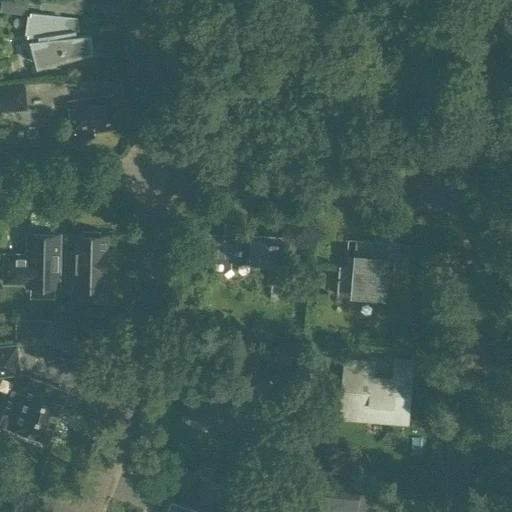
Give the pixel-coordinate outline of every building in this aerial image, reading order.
[(30,11),(26,37),(37,36),(38,40),(31,41),(38,66),(89,52),(88,36),(75,37),(74,31),(78,31),(77,18),(30,11)] [(24,83),(0,84),(0,98),(25,96),(24,83)] [(114,96),(68,102),(73,140),(92,137),(92,133),(118,129),(114,96)] [(208,233),(205,271),(223,273),(230,267),(230,261),(249,263),(249,259),(273,261),(270,299),(284,301),(289,234),(251,231),(251,233),(243,233),(244,224),(224,222),(223,234),(208,233)] [(70,251),(70,270),(72,270),(72,288),(78,288),(78,285),(101,286),(101,288),(107,288),(107,271),(104,271),(104,251),(108,251),(108,233),(102,233),(102,236),(99,236),(99,232),(82,231),(82,235),(79,235),(79,233),(73,233),(73,251),(70,251)] [(26,232),(25,252),(3,252),(2,284),(26,284),(26,286),(31,286),(31,284),(54,285),(54,287),(59,287),(59,268),(60,268),(60,252),(58,252),(58,233),(55,233),(55,235),(32,234),(32,232),(26,232)] [(338,266),(336,294),(382,298),(385,262),(394,263),(393,272),(404,273),(407,245),(395,244),(354,240),(352,267),(338,266)] [(52,324),(47,338),(71,347),(76,333),(52,324)] [(14,346),(0,347),(0,376),(18,375),(14,346)] [(344,376),(341,416),(404,422),(407,380),(390,379),(390,384),(370,383),(372,364),(346,361),(345,376),(344,376)] [(194,383),(183,414),(247,437),(258,407),(255,406),(266,378),(245,370),(241,381),(234,398),(194,383)] [(10,392),(5,408),(17,413),(10,431),(45,444),(64,392),(29,379),(22,397),(10,392)] [(314,462),(316,436),(302,435),(300,461),(314,462)] [(326,501),(324,511),(355,511),(357,491),(340,489),(339,502),(326,501)] [(199,511),(169,501),(164,511),(199,511)]
